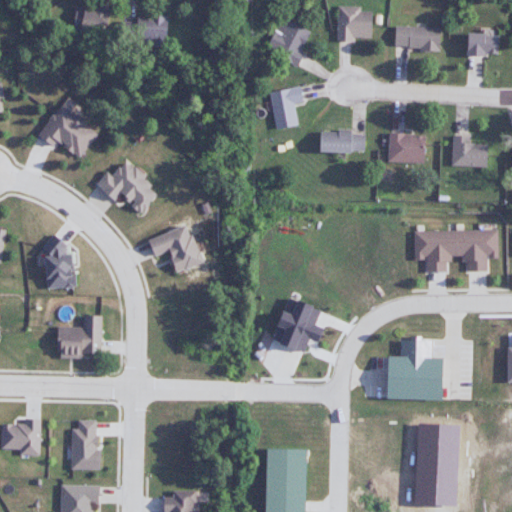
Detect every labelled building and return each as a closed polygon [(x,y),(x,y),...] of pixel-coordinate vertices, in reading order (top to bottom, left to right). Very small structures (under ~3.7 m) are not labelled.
[(334,39),(369,40),(370,7),(334,6),(334,39)] [(68,32),(101,36),(104,11),(71,7),(68,32)] [(164,17),(134,10),(128,38),(158,45),(164,17)] [(308,32),(285,20),(278,35),(271,31),(262,49),(292,64),(308,32)] [(391,48),(437,50),(438,29),(392,26),(391,48)] [(493,34),(461,34),(461,55),(493,55),(493,34)] [(291,103),(300,102),(297,86),(267,90),(273,128),(294,124),(291,103)] [(73,156),(92,131),(55,104),(32,135),(50,148),(54,143),(73,156)] [(361,152),(361,131),(315,130),(315,151),(361,152)] [(384,161),(420,163),(422,134),(385,132),(384,161)] [(448,165),(484,167),(485,142),(467,142),(467,136),(449,135),(448,165)] [(110,200),(115,194),(136,211),(153,190),(118,162),(107,176),(101,171),(91,185),(110,200)] [(143,239),(149,257),(162,252),(170,272),(196,263),(182,225),(143,239)] [(408,230),(408,259),(423,259),(423,271),(443,272),(444,260),(462,260),(462,271),(483,271),(483,258),(495,258),(495,231),(408,230)] [(40,288),(67,287),(65,241),(39,242),(40,288)] [(53,326),(53,357),(97,358),(99,316),(79,315),(79,327),(53,326)] [(380,399),(436,399),(436,358),(428,358),(428,340),(397,340),(397,357),(381,357),(380,399)] [(0,449),(16,450),(16,455),(36,455),(36,420),(0,420),(0,449)] [(94,420),(69,420),(68,469),(94,469),(94,420)] [(256,511),(298,511),(299,448),(258,448),(256,511)] [(91,511),(92,485),(57,485),(56,511),(91,511)] [(188,511),(189,490),(167,490),(167,496),(159,496),(159,511),(188,511)]
